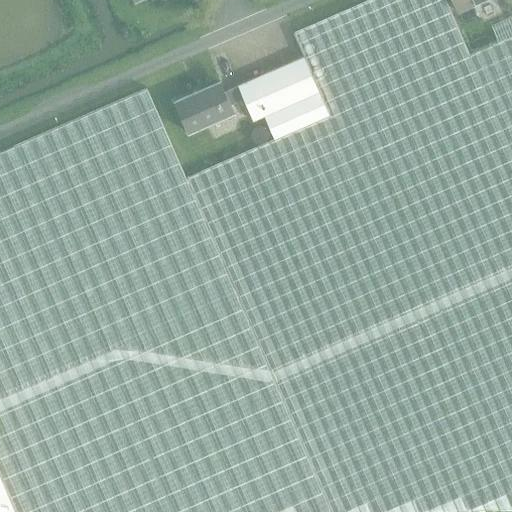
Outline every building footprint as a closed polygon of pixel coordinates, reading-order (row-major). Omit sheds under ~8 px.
[(148,88),(0,153),(0,474),(16,511),(481,511),(485,511),(485,510),(499,509),(499,510),(511,510),(511,35),(474,52),(463,57),(437,0),(370,0),(293,34),(302,57),(327,117),(274,141),(185,181),(148,88)] [(511,0),(451,0),(458,13),(486,0),(511,0)] [(263,117),(274,141),(327,117),(302,57),(237,86),(244,101),(252,122),(263,117)] [(230,106),(244,101),(237,86),(224,92),(220,82),(176,102),(188,133),(234,115),(230,106)] [(0,511),(16,511),(0,474),(0,511)]
